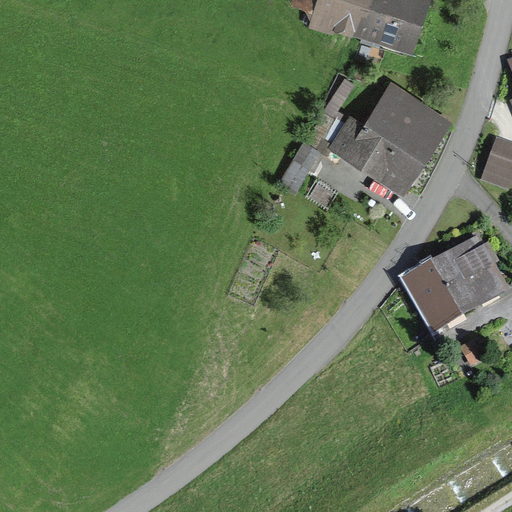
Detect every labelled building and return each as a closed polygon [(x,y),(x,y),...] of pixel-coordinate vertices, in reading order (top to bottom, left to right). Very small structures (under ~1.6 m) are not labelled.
[(296,0),(295,5),(407,41),(421,1),(419,0),(296,0)] [(337,109),(356,75),(343,68),(325,102),(337,109)] [(347,155),(350,149),(403,184),(442,124),(388,88),(365,125),(351,117),(334,146),(347,155)] [(304,142),(284,177),(297,185),(318,150),(304,142)] [(507,188),(511,175),(511,157),(494,151),(484,179),(507,188)] [(311,191),(331,201),(337,189),(317,179),(311,191)] [(413,274),(441,322),(502,288),(475,240),(413,274)]
